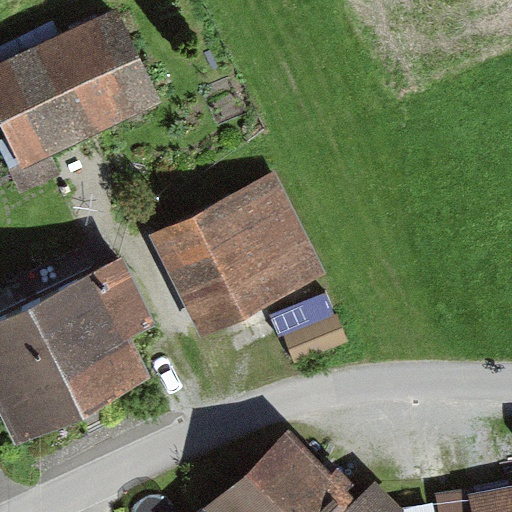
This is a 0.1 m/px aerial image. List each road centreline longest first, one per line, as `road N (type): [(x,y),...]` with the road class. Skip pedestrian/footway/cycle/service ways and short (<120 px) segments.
road 1 (unclassified): [(41,511),(285,401),(370,385),(511,383)]
road 2 (track): [(85,169),(217,430)]
